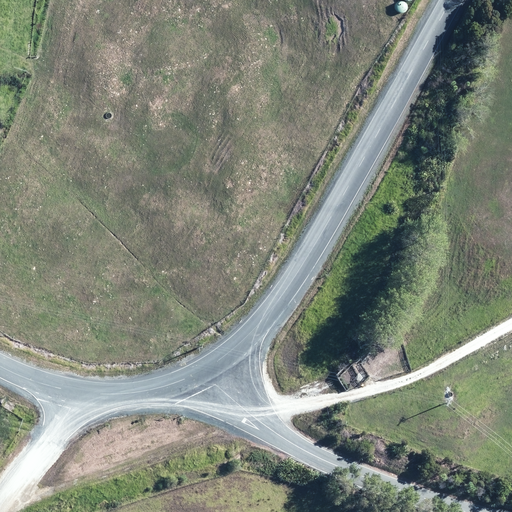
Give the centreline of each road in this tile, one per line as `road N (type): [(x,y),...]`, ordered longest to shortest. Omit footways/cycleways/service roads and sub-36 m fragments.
road 1 (tertiary): [(205,369),(246,337),(292,282),(449,0)]
road 2 (tertiary): [(205,369),(258,420),(320,459),(464,511)]
road 3 (unclassified): [(74,392),(71,409),(0,504)]
road 4 (tertiary): [(74,392),(129,393),(205,369)]
